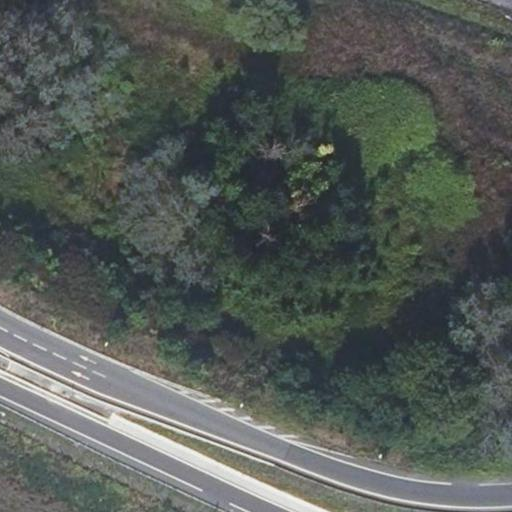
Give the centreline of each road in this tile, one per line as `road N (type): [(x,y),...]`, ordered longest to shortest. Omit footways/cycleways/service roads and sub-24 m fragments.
road 1 (motorway): [(511,494),(439,497),(331,469),(0,323)]
road 2 (motorway): [(0,387),(269,511)]
